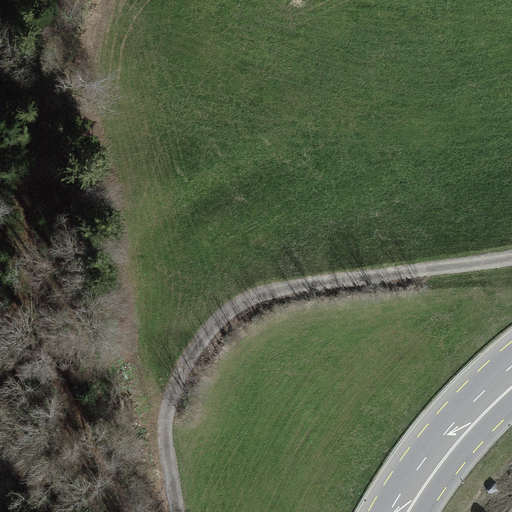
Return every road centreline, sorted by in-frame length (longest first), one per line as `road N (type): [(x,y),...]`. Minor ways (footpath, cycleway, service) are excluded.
road 1 (track): [(176,511),(163,442),(181,373),(212,329),(257,296),(511,259)]
road 2 (primary): [(511,376),(462,421),(394,511)]
